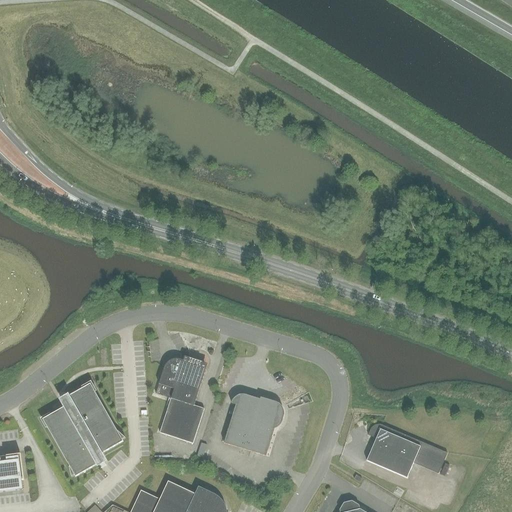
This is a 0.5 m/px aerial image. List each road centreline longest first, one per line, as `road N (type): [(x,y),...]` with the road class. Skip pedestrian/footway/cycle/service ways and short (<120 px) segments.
road 1 (primary): [(16,158),(92,208),(316,279),(511,354)]
road 2 (unclassified): [(0,407),(125,319),(187,315),(314,354),(334,369),(341,396),(319,471),(295,511)]
